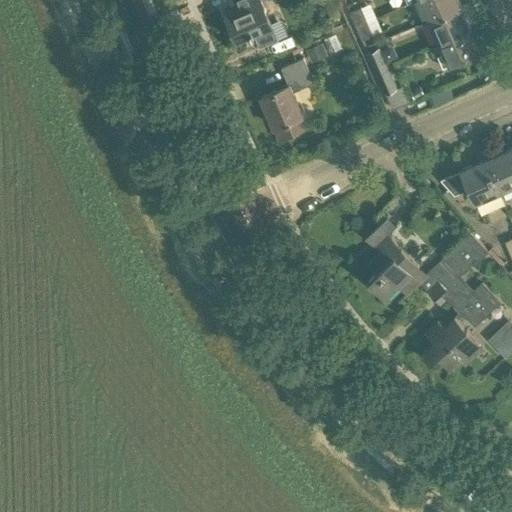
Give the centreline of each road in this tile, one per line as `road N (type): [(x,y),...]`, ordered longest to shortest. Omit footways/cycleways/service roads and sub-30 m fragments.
road 1 (secondary): [(510,511),(381,411),(269,290),(227,228)]
road 2 (residential): [(227,228),(275,196),(511,88)]
road 3 (secondary): [(227,228),(121,0)]
